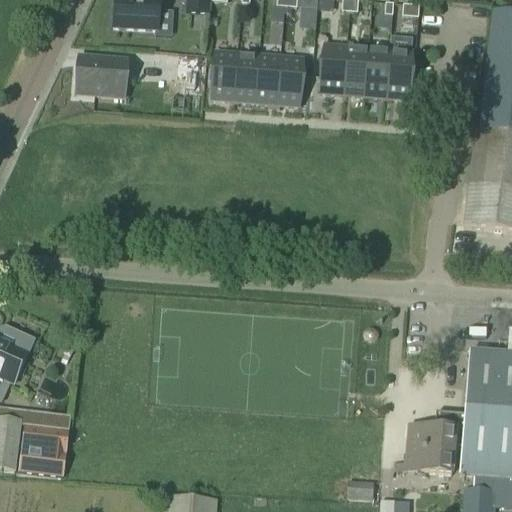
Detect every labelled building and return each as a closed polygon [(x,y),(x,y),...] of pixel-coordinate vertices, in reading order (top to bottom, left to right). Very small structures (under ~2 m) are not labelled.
[(159,35),(161,3),(130,1),(130,0),(118,0),(117,0),(114,0),(112,31),(159,35)] [(208,0),(184,0),(183,16),(207,18),(208,0)] [(248,9),(249,0),(240,0),(240,8),(248,9)] [(283,11),(284,0),(275,0),(275,11),(283,11)] [(295,12),(296,0),(291,0),(284,0),(283,11),(295,12)] [(348,17),(349,5),(340,4),(339,16),(348,17)] [(356,18),(357,5),(349,5),(348,17),(356,18)] [(391,20),(392,8),(384,7),(383,19),(391,20)] [(418,10),(402,9),(401,21),(417,22),(418,10)] [(511,18),(488,16),(478,96),(511,100),(511,18)] [(342,99),(346,53),(323,51),(319,97),(342,99)] [(364,101),(368,54),(346,53),(342,99),(364,101)] [(386,103),(389,56),(368,54),(364,101),(386,103)] [(411,58),(389,56),(386,103),(407,104),(408,87),(413,87),(414,75),(409,75),(411,58)] [(233,106),(237,60),(213,58),(212,75),(207,75),(207,86),(211,87),(210,104),(233,106)] [(255,108),(258,61),(237,60),(233,106),(255,108)] [(276,110),(280,63),(258,61),(255,108),(276,110)] [(78,62),(75,98),(123,102),(126,66),(78,62)] [(298,111),(302,65),(280,63),(276,110),(298,111)] [(511,141),(473,136),(461,232),(511,237),(511,141)] [(83,293),(69,292),(67,319),(80,319),(80,313),(81,313),(83,293)] [(0,380),(10,385),(14,384),(23,365),(32,345),(2,331),(0,332),(0,380)] [(391,473),(391,476),(449,480),(452,452),(460,453),(458,481),(473,482),(472,494),(463,493),(461,511),(491,511),(492,510),(511,511),(511,360),(507,360),(467,357),(462,420),(434,417),(433,434),(407,432),(404,472),(392,471),(391,473)] [(0,476),(15,478),(15,475),(20,428),(20,425),(0,423),(0,476)] [(17,476),(17,480),(37,482),(61,485),(64,457),(67,434),(23,428),(20,452),(17,476)] [(348,488),(347,505),(373,507),(374,490),(348,488)] [(166,501),(165,511),(215,511),(216,504),(166,501)]
